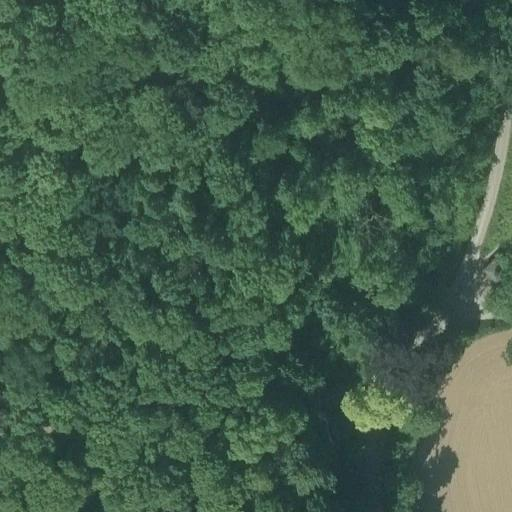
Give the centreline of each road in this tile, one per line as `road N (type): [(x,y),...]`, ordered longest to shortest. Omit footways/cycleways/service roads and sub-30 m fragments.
road 1 (unclassified): [(511,51),(495,183),(442,313)]
road 2 (unclassified): [(377,511),(383,394),(442,313)]
